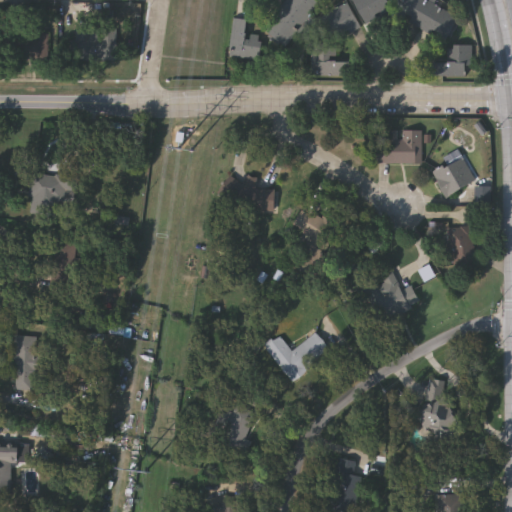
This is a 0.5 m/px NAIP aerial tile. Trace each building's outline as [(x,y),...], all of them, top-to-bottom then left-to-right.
[(321,0),(287,48),(264,32),(286,0),(321,0)] [(366,24),(352,0),(387,0),(392,9),(366,24)] [(412,17),(398,10),(403,0),(425,0),(460,18),(447,43),(409,23),(412,17)] [(360,26),(334,39),(322,16),(347,2),(360,26)] [(233,18),(250,21),(248,34),(262,36),(259,60),(228,56),(233,18)] [(112,40),(112,58),(88,58),(88,40),(112,40)] [(435,76),(436,47),(471,47),(471,77),(435,76)] [(318,61),(350,61),(350,76),(318,76),(318,61)] [(423,131),(423,164),(378,163),(378,131),(423,131)] [(477,182),(446,197),(434,172),(464,157),(477,182)] [(74,191),(65,191),(65,215),(32,215),(32,174),(74,174),(74,191)] [(225,208),(225,179),(247,179),(247,177),(258,177),(258,189),(278,189),(277,209),(225,208)] [(325,248),(300,227),(314,210),(339,231),(325,248)] [(449,228),(476,228),(476,264),(449,264),(449,228)] [(293,351),(318,332),(332,350),(292,380),(267,346),(282,336),(293,351)] [(37,389),(12,388),(13,336),(38,337),(37,389)] [(239,450),(217,436),(237,403),(259,416),(239,450)] [(458,405),(457,435),(422,434),(423,404),(458,405)] [(0,462),(0,446),(21,446),(21,462),(0,462)] [(344,507),(345,501),(334,499),(342,459),(357,462),(354,475),(362,477),(355,509),(344,507)] [(242,498),(239,511),(214,511),(215,507),(223,509),(226,495),(242,498)] [(439,509),(439,495),(466,495),(466,509),(439,509)]
